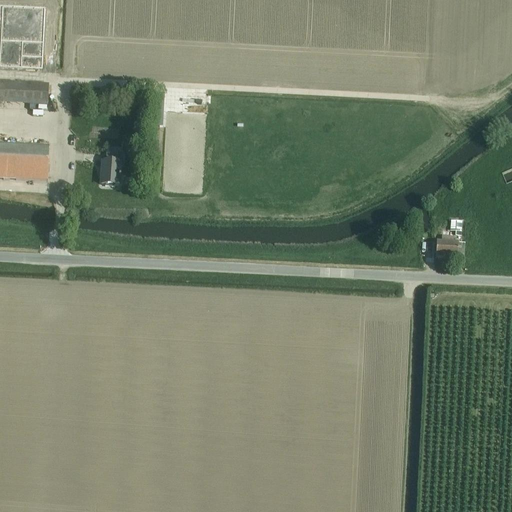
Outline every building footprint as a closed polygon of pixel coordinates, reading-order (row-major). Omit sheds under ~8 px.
[(0,6),(0,67),(42,69),(45,9),(0,6)] [(0,83),(0,104),(47,107),(48,86),(0,83)] [(155,95),(153,127),(156,127),(158,127),(163,127),(165,95),(160,95),(155,95)] [(0,181),(47,183),(49,147),(0,144),(0,181)] [(100,186),(105,186),(119,187),(121,164),(122,156),(106,155),(106,163),(102,163),(100,186)] [(451,222),(451,230),(461,231),(461,222),(451,222)] [(436,243),(436,258),(436,259),(446,259),(448,232),(443,231),(443,232),(442,234),(442,237),(441,237),(441,243),(436,243)] [(448,232),(446,259),(457,259),(457,244),(453,244),(453,238),(452,238),(453,232),(448,232)]
